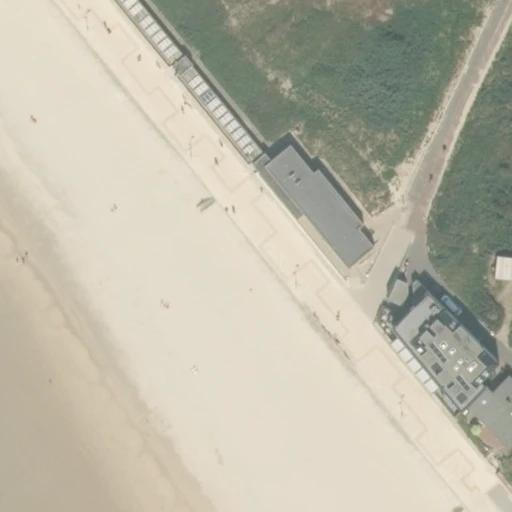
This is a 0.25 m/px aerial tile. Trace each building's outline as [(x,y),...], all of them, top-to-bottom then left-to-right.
[(121,0),(179,69),(259,166),(261,170),(274,160),(271,156),(191,59),(142,0),(121,0)] [(307,212),(352,267),(378,246),(362,226),(367,222),(322,168),(316,173),(314,170),(293,144),(274,160),(261,170),(301,218),(307,212)] [(511,278),(511,257),(501,257),(500,278),(511,278)] [(401,278),(391,298),(404,303),(418,286),(401,278)] [(386,326),(391,340),(455,412),(464,404),(484,384),(504,365),(438,294),(422,280),(418,286),(404,303),(400,308),(386,326)] [(511,443),(511,377),(510,375),(490,392),(484,384),(464,404),(466,410),(506,449),(511,443)]
